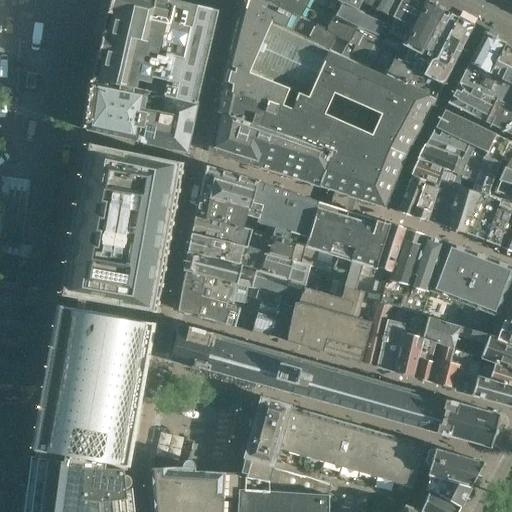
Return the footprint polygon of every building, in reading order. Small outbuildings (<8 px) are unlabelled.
[(93,76),(92,80),(196,104),(218,11),(172,0),(112,0),(110,10),(109,10),(108,13),(109,13),(105,31),(104,31),(103,34),(104,34),(104,35),(104,36),(104,37),(105,37),(105,38),(106,39),(107,40),(108,40),(107,42),(108,42),(106,51),(105,50),(105,52),(104,52),(103,52),(102,52),(101,53),(100,54),(100,55),(99,55),(98,55),(97,59),(99,59),(94,77),(93,76)] [(240,7),(334,47),(340,33),(354,39),(361,25),(335,12),(341,0),(243,0),(241,7),(240,7)] [(341,0),(335,12),(361,25),(369,28),(356,57),(385,72),(422,0),(394,0),(388,13),(374,6),(362,0),(341,0)] [(377,0),(374,6),(388,13),(394,0),(377,0)] [(422,0),(385,72),(404,82),(414,64),(442,10),(443,10),(423,0),(422,0)] [(320,187),(349,196),(355,198),(384,207),(405,154),(435,98),(404,82),(385,72),(356,57),(348,53),(334,47),(240,7),(240,8),(227,63),(226,63),(226,65),(227,65),(216,111),(329,156),(320,187)] [(442,10),(414,64),(424,69),(433,52),(438,54),(457,18),(455,17),(455,18),(443,11),(444,11),(442,10)] [(414,64),(404,82),(435,98),(448,74),(453,64),(464,42),(473,26),(469,24),(457,18),(438,54),(433,52),(424,69),(414,64)] [(459,83),(447,104),(484,122),(495,99),(509,106),(511,100),(511,90),(511,48),(504,44),(485,33),(469,63),(465,70),(459,83)] [(87,130),(135,141),(144,143),(186,152),(196,104),(92,80),(85,128),(85,129),(86,129),(87,130)] [(495,99),(484,122),(502,130),(510,114),(511,114),(511,90),(511,100),(509,106),(495,99)] [(425,145),(418,159),(446,171),(474,183),(487,156),(497,135),(444,110),(435,127),(425,145)] [(216,111),(208,152),(259,168),(259,167),(308,183),(308,184),(320,187),(329,156),(216,111)] [(511,114),(510,114),(502,130),(511,135),(511,114)] [(509,151),(511,144),(511,142),(497,135),(487,156),(503,164),(509,151)] [(79,179),(58,296),(156,313),(183,163),(181,163),(86,143),(85,143),(79,179)] [(485,240),(503,202),(500,201),(488,195),(490,190),(493,183),(503,164),(487,156),(474,183),(446,171),(440,186),(427,220),(446,227),(465,233),(485,240)] [(418,159),(411,175),(424,180),(440,186),(446,171),(418,159)] [(307,248),(319,202),(258,181),(205,165),(199,195),(195,214),(269,236),(271,229),(287,234),(285,241),(298,245),(307,248)] [(493,183),(490,190),(503,196),(511,200),(511,167),(507,165),(497,185),(493,183)] [(411,175),(398,211),(411,216),(424,180),(411,175)] [(427,220),(440,186),(424,180),(411,216),(427,221),(427,220)] [(351,212),(355,198),(349,196),(344,210),(351,212)] [(500,246),(511,221),(511,200),(503,196),(500,201),(503,202),(485,240),(500,246)] [(391,225),(351,212),(344,210),(319,202),(307,248),(341,258),(365,266),(357,293),(370,297),(375,298),(385,301),(391,282),(376,278),(391,225)] [(195,214),(192,234),(293,261),(298,245),(285,241),(269,236),(195,214)] [(511,221),(500,246),(511,251),(511,221)] [(391,225),(376,278),(391,282),(405,229),(391,225)] [(391,282),(385,301),(395,304),(404,306),(424,235),(405,229),(391,282)] [(192,234),(189,252),(289,277),(293,261),(192,234)] [(424,235),(404,306),(411,308),(424,312),(444,242),(424,235)] [(444,242),(424,312),(431,314),(459,322),(511,342),(511,267),(508,266),(494,261),(476,254),(444,242)] [(189,252),(185,271),(280,295),(297,300),(305,302),(309,288),(312,281),(315,270),(316,267),(293,261),(289,277),(189,252)] [(365,317),(369,303),(370,297),(357,293),(365,266),(341,258),(339,263),(330,294),(309,288),(305,302),(297,300),(286,341),(360,362),(372,319),(365,317)] [(269,336),(280,295),(185,271),(181,291),(240,308),(234,327),(269,336)] [(181,291),(178,311),(234,327),(240,308),(181,291)] [(286,341),(297,300),(280,295),(269,336),(286,341)] [(372,319),(360,362),(377,367),(395,304),(385,301),(375,298),(373,305),(369,303),(365,317),(372,319)] [(129,468),(140,404),(140,403),(139,402),(140,401),(140,400),(141,398),(141,397),(142,396),(142,395),(142,393),(142,392),(142,391),(142,390),(142,388),(142,387),(143,386),(144,385),(155,323),(56,304),(45,368),(46,370),(46,371),(45,372),(45,373),(44,374),(44,375),(44,376),(43,377),(43,379),(43,380),(43,381),(43,382),(44,384),(44,385),(42,386),(30,449),(35,450),(34,456),(77,464),(78,468),(129,468)] [(395,304),(377,367),(393,372),(411,308),(404,306),(395,304)] [(411,308),(393,372),(412,378),(412,377),(425,335),(431,314),(424,312),(411,308)] [(431,314),(425,335),(444,340),(458,346),(462,335),(475,340),(470,351),(483,356),(511,367),(511,342),(459,322),(431,314)] [(500,415),(331,367),(179,324),(176,326),(174,330),(177,331),(170,359),(490,448),(492,443),(491,442),(492,438),(493,439),(497,424),(496,424),(497,419),(498,420),(500,415)] [(425,335),(412,377),(431,383),(444,340),(425,335)] [(444,340),(431,383),(455,389),(466,349),(458,346),(444,340)] [(466,349),(455,389),(461,391),(465,392),(472,394),(489,399),(511,405),(511,384),(479,371),(483,356),(470,351),(466,349)] [(511,367),(483,356),(479,371),(511,384),(511,367)] [(328,511),(328,499),(332,482),(410,501),(410,507),(419,511),(421,511),(425,490),(429,475),(469,487),(483,462),(261,398),(240,473),(237,473),(234,468),(225,472),(195,470),(196,469),(196,468),(196,467),(196,465),(196,464),(195,463),(194,462),(192,460),(190,460),(189,460),(188,460),(187,460),(185,461),(184,462),(183,463),(183,464),(182,465),(182,466),(151,468),(151,469),(153,511),(328,511)] [(134,511),(132,488),(131,488),(129,470),(129,469),(129,468),(78,468),(77,464),(34,456),(31,456),(24,511),(134,511)] [(459,506),(469,487),(429,475),(425,490),(437,494),(459,506)] [(455,511),(459,506),(437,494),(425,490),(421,511),(455,511)]
